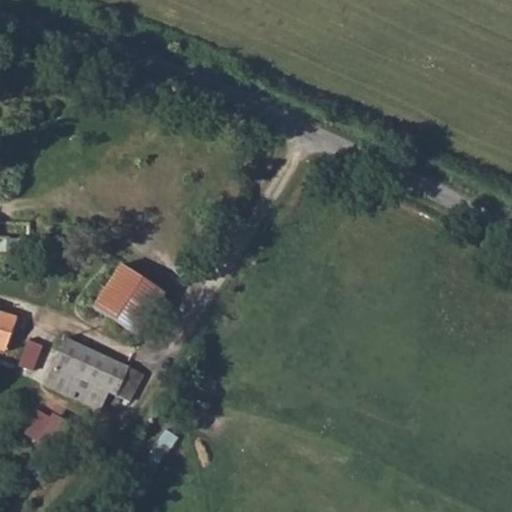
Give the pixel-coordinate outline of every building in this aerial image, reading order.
[(30,223),(0,219),(0,237),(13,239),(11,254),(26,255),(30,223)] [(121,262),(94,306),(136,332),(164,289),(121,262)] [(0,349),(8,351),(19,318),(0,312),(0,349)] [(28,338),(21,365),(38,370),(45,342),(28,338)] [(65,340),(46,386),(75,398),(83,380),(92,384),(84,402),(102,408),(109,390),(120,392),(131,367),(65,340)] [(131,367),(120,392),(133,399),(144,374),(131,367)]
